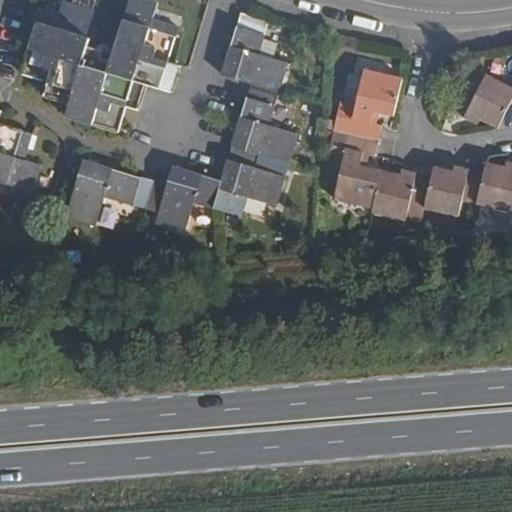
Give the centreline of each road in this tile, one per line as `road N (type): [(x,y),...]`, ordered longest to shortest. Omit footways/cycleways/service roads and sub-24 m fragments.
road 1 (trunk): [(511,386),(0,427)]
road 2 (trunk): [(0,469),(511,428)]
road 3 (residential): [(511,139),(417,151),(413,133),(440,17)]
road 4 (residential): [(144,157),(185,137),(229,0)]
